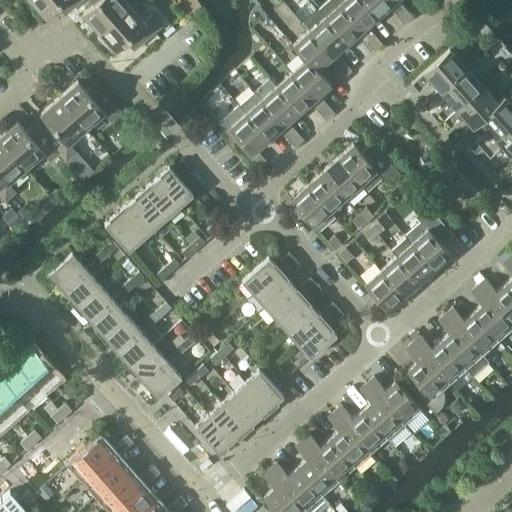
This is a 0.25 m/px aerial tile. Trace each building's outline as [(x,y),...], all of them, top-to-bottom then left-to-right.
[(65,13),(79,0),(31,0),(45,15),(57,4),(65,13)] [(82,12),(99,30),(129,4),(125,0),(90,0),(93,3),(82,12)] [(337,0),(327,0),(317,9),(347,42),(362,28),(337,0)] [(364,0),(337,0),(362,28),(377,15),(364,0)] [(391,0),(364,0),(377,15),(392,1),(391,0)] [(392,9),(398,16),(406,8),(400,1),(392,9)] [(129,4),(99,30),(115,49),(125,40),(133,49),(162,24),(153,14),(144,22),(129,4)] [(406,8),(398,16),(404,23),(413,16),(406,8)] [(302,22),(308,29),(331,55),(347,42),(317,9),(302,22)] [(361,36),(367,43),(376,35),(369,28),(361,36)] [(292,44),(305,59),(306,58),(316,69),(317,68),(331,55),(308,29),(292,44)] [(376,35),(367,43),(373,50),(382,42),(376,35)] [(431,79),(440,89),(466,66),(449,48),(410,82),(418,90),(431,79)] [(330,63),(337,70),(345,62),(339,55),(330,63)] [(306,58),(305,59),(291,71),(314,97),(330,83),(317,68),(316,69),(306,58)] [(345,62),(337,70),(343,77),(351,69),(345,62)] [(436,111),(443,118),(481,84),(466,66),(440,89),(449,99),(436,111)] [(272,74),(269,77),(298,111),(314,97),(291,71),(279,82),(272,74)] [(269,77),(254,91),(283,124),(298,111),(269,77)] [(77,80),(59,96),(85,126),(103,111),(111,120),(121,111),(95,83),(86,91),(77,80)] [(463,115),(471,125),(505,96),(504,95),(496,101),(481,84),(443,118),(450,126),(463,115)] [(254,91),(238,104),(268,138),(283,124),(254,91)] [(35,123),(34,123),(66,159),(75,151),(68,142),(85,126),(59,96),(40,113),(49,123),(42,130),(35,123)] [(475,140),(482,148),(511,121),(511,104),(505,96),(471,125),(472,126),(480,120),(488,129),(475,140)] [(313,105),(319,112),(328,104),(321,97),(313,105)] [(268,138),(238,104),(218,122),(234,140),(238,136),(252,152),(268,138)] [(328,104),(319,112),(326,119),(334,111),(328,104)] [(17,120),(0,134),(0,138),(25,166),(42,151),(50,160),(59,152),(66,160),(66,159),(34,123),(26,131),(17,120)] [(502,145),(511,155),(511,153),(511,121),(482,148),(489,156),(502,145)] [(282,132),(289,139),(297,131),(291,124),(282,132)] [(297,131),(289,139),(295,146),(303,138),(297,131)] [(25,166),(0,138),(0,193),(5,199),(15,191),(7,182),(25,166)] [(353,142),(337,157),(364,187),(363,188),(365,190),(381,176),(386,182),(399,171),(372,141),(361,151),(353,142)] [(251,159),(257,166),(265,159),(259,152),(251,159)] [(337,157),(321,170),(344,196),(348,201),(363,188),(364,187),(337,157)] [(169,166),(155,178),(179,205),(192,193),(169,166)] [(321,170),(306,184),(329,210),(344,196),(321,170)] [(155,178),(142,189),(166,216),(179,205),(155,178)] [(329,210),(306,184),(290,198),(313,224),(329,210)] [(142,189),(130,200),(154,227),(166,216),(142,189)] [(130,200),(117,211),(141,238),(154,227),(130,200)] [(404,234),(411,242),(434,267),(450,253),(442,244),(454,234),(427,204),(415,215),(420,221),(404,234)] [(366,206),(358,212),(366,221),(374,215),(366,206)] [(141,238),(117,211),(104,223),(127,250),(141,238)] [(366,221),(358,212),(351,219),(359,228),(366,221)] [(377,218),(370,224),(378,233),(385,227),(377,218)] [(206,228),(211,234),(221,226),(216,220),(206,228)] [(378,233),(370,224),(362,231),(370,240),(373,237),(384,249),(388,246),(378,233)] [(342,242),(334,234),(327,240),(335,249),(342,242)] [(199,235),(190,243),(195,248),(204,241),(199,235)] [(111,239),(103,247),(108,253),(116,245),(111,239)] [(411,242),(396,255),(418,281),(434,267),(411,242)] [(195,248),(190,243),(181,250),(186,256),(195,248)] [(338,252),(346,261),(353,255),(345,246),(338,252)] [(108,253),(103,247),(94,255),(99,260),(108,253)] [(47,272),(62,288),(86,267),(72,251),(47,272)] [(280,258),(285,264),(293,257),(288,251),(280,258)] [(241,279),(253,293),(280,269),(268,255),(241,279)] [(396,255),(380,268),(403,294),(418,281),(396,255)] [(511,271),(511,275),(505,282),(511,289),(511,257),(510,255),(503,261),(511,271)] [(174,257),(165,265),(170,271),(179,263),(174,257)] [(293,257),(285,264),(290,270),(299,263),(293,257)] [(170,271),(165,265),(156,273),(161,278),(170,271)] [(62,288),(75,304),(99,283),(86,267),(62,288)] [(403,294),(380,268),(364,283),(387,308),(403,294)] [(253,293),(264,305),(291,281),(280,269),(253,293)] [(138,270),(130,277),(135,283),(144,275),(138,270)] [(302,283),(308,289),(316,282),(310,276),(302,283)] [(135,283),(130,277),(121,285),(126,291),(135,283)] [(485,277),(478,284),(511,322),(511,289),(505,282),(496,290),(485,277)] [(264,305),(275,318),(302,294),(291,281),(264,305)] [(316,282),(308,289),(313,295),(321,288),(316,282)] [(75,304),(89,319),(113,298),(99,283),(75,304)] [(482,302),(473,310),(498,339),(511,326),(511,322),(478,284),(471,290),(482,302)] [(275,318),(286,330),(313,307),(302,294),(275,318)] [(89,319),(102,334),(126,313),(113,298),(89,319)] [(165,300),(157,308),(162,314),(171,306),(165,300)] [(324,309),(330,314),(338,307),(332,302),(324,309)] [(452,306),(445,312),(482,353),(498,339),(473,310),(463,319),(452,306)] [(286,330),(297,343),(324,319),(313,307),(286,330)] [(338,307),(330,314),(335,320),(343,313),(338,307)] [(162,314),(157,308),(148,316),(153,322),(162,314)] [(449,331),(440,339),(466,368),(482,353),(445,312),(438,318),(449,331)] [(102,334),(116,350),(140,328),(126,313),(102,334)] [(324,319),(297,343),(309,357),(336,333),(324,319)] [(116,350),(129,365),(153,344),(140,328),(116,350)] [(192,331),(183,339),(189,345),(198,337),(192,331)] [(420,335),(413,341),(449,382),(466,368),(440,339),(431,347),(420,335)] [(189,345),(183,339),(175,347),(180,352),(189,345)] [(228,340),(219,348),(224,355),(233,347),(228,340)] [(449,382),(413,341),(406,347),(417,359),(407,368),(419,382),(414,387),(413,386),(412,387),(435,412),(436,411),(435,410),(440,406),(442,404),(443,401),(444,399),(444,396),(444,393),(443,391),(442,388),(449,382)] [(129,365),(142,380),(167,359),(153,344),(129,365)] [(34,348),(18,361),(41,388),(57,374),(34,348)] [(224,355),(219,348),(210,356),(215,363),(224,355)] [(167,359),(142,380),(157,396),(181,375),(167,359)] [(18,361),(3,375),(26,401),(41,388),(18,361)] [(202,363),(193,371),(199,377),(208,369),(202,363)] [(259,367),(245,379),(269,406),(283,394),(259,367)] [(199,377),(193,371),(185,379),(190,385),(199,377)] [(3,375),(0,377),(0,403),(10,415),(26,401),(3,375)] [(373,375),(367,381),(403,423),(420,407),(395,379),(384,388),(373,375)] [(245,379),(233,390),(257,417),(269,406),(245,379)] [(361,408),(387,437),(394,445),(410,431),(403,423),(367,381),(360,387),(371,400),(361,408)] [(168,394),(173,399),(183,391),(177,385),(168,394)] [(233,390),(220,401),(244,428),(257,417),(233,390)] [(220,401),(208,412),(232,439),(244,428),(220,401)] [(65,402),(58,408),(64,415),(71,409),(65,402)] [(0,403),(0,423),(10,415),(0,403)] [(341,404),(334,410),(371,451),(387,437),(361,408),(352,416),(341,404)] [(64,415),(58,408),(51,414),(57,421),(64,415)] [(338,428),(329,437),(354,465),(371,451),(334,410),(327,416),(338,428)] [(232,439),(208,412),(194,424),(218,451),(232,439)] [(34,429),(27,435),(33,442),(40,436),(34,429)] [(309,432),(302,438),(338,480),(354,465),(329,437),(320,445),(309,432)] [(126,434),(119,440),(126,447),(132,441),(126,434)] [(33,442),(27,435),(20,441),(26,448),(33,442)] [(71,460),(85,475),(111,452),(97,437),(71,460)] [(306,457),(297,465),(322,494),(338,480),(302,438),(295,444),(306,457)] [(126,447),(119,440),(112,446),(119,453),(126,447)] [(85,475),(98,491),(124,468),(111,452),(85,475)] [(4,456),(0,458),(0,465),(3,469),(10,463),(4,456)] [(269,467),(306,508),(309,511),(318,511),(329,502),(322,494),(297,465),(287,473),(276,461),(269,467)] [(153,465),(146,471),(153,478),(159,472),(153,465)] [(301,511),(306,508),(269,467),(262,473),(273,485),(263,494),(278,511),(301,511)] [(98,491),(112,506),(138,483),(124,468),(98,491)] [(153,478),(146,471),(139,477),(146,484),(153,478)] [(112,506),(116,511),(136,511),(152,499),(138,483),(112,506)] [(180,495),(173,501),(179,508),(186,502),(180,495)] [(136,511),(163,511),(152,499),(136,511)] [(174,511),(179,508),(173,501),(166,507),(170,511),(174,511)]
